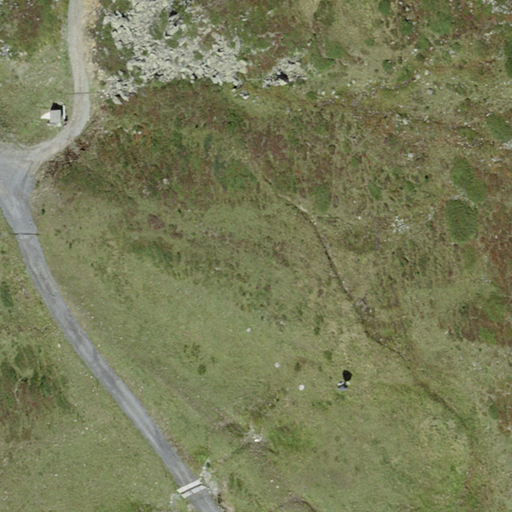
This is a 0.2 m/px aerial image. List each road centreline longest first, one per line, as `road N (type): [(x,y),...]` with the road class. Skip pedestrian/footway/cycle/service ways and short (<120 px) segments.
road 1 (track): [(0,177),(78,319),(223,511)]
road 2 (track): [(77,0),(83,100),(73,128),(0,172)]
